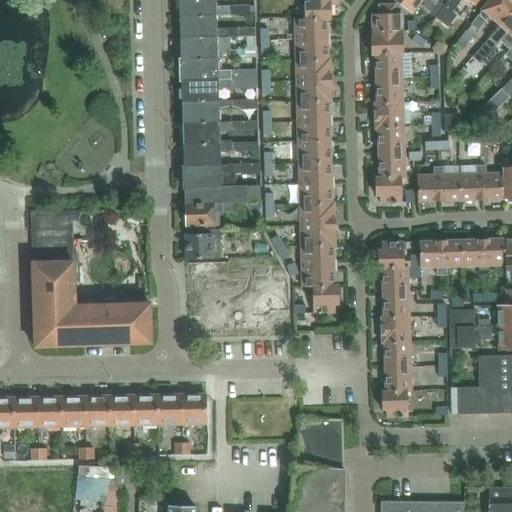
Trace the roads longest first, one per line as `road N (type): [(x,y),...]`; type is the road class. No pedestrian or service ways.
road 1 (residential): [(161,357),(169,337),(168,282),(159,262),(150,0)]
road 2 (residential): [(359,225),(347,21),(362,0)]
road 3 (residential): [(362,367),(179,368),(161,357)]
road 4 (residential): [(22,361),(13,195),(0,191)]
road 5 (residential): [(359,225),(511,216)]
road 6 (residential): [(364,438),(511,433)]
road 7 (residential): [(362,367),(359,225)]
road 8 (residential): [(161,357),(137,365),(22,361)]
